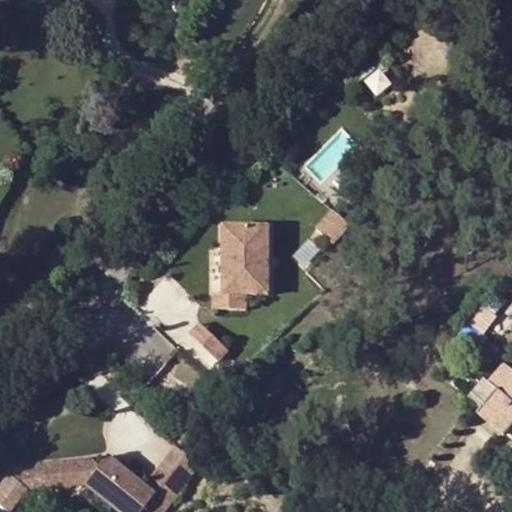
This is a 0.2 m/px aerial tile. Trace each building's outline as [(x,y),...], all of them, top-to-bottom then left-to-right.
[(313,229),(332,244),(350,226),(331,210),(313,229)] [(212,294),(212,311),(244,311),(245,296),(268,296),(267,228),(222,228),(222,294),(212,294)] [(494,315),(480,330),(492,340),(505,326),(494,315)] [(196,326),(185,336),(205,355),(215,344),(196,326)] [(215,344),(205,355),(213,363),(223,353),(215,344)] [(511,364),(504,374),(494,366),(478,386),(486,392),(472,409),(499,431),(510,418),(511,419),(511,364)] [(173,447),(158,467),(184,488),(200,468),(173,447)] [(106,457),(38,464),(41,492),(83,486),(114,511),(140,511),(146,505),(155,511),(165,511),(184,488),(158,467),(142,486),(106,457)]
